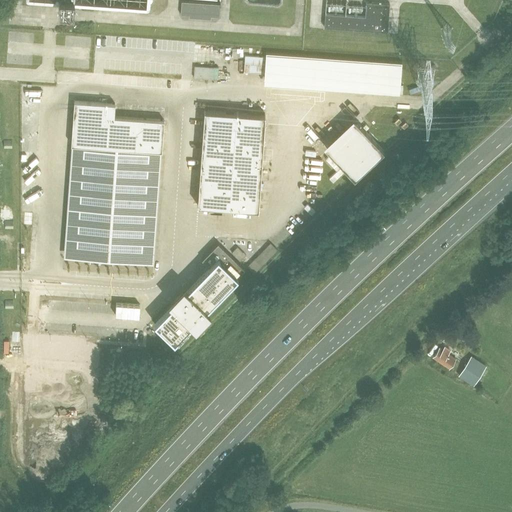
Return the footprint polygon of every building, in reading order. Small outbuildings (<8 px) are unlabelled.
[(390,3),(366,1),(365,16),(345,15),(346,0),(345,15),(325,13),(326,0),(325,0),(325,13),(324,27),(387,32),(390,3)] [(189,14),(211,16),(220,17),(220,3),(181,1),(180,14),(189,14)] [(245,55),(244,72),(264,73),(265,57),(245,55)] [(71,144),(162,151),(164,120),(114,116),(115,103),(74,100),(71,144)] [(204,109),(197,205),(258,209),(265,113),(204,109)] [(12,140),(4,141),(4,149),(12,149),(12,140)] [(6,220),(6,229),(14,229),(14,220),(6,220)] [(245,269),(218,242),(202,259),(210,266),(157,321),(176,340),(245,269)] [(277,249),(270,242),(255,258),(262,265),(277,249)] [(14,301),(5,301),(5,309),(13,310),(14,301)] [(433,356),(450,368),(456,358),(449,353),(451,351),(445,346),(443,349),(440,347),(433,356)] [(473,383),(484,365),(471,357),(460,375),(473,383)]
